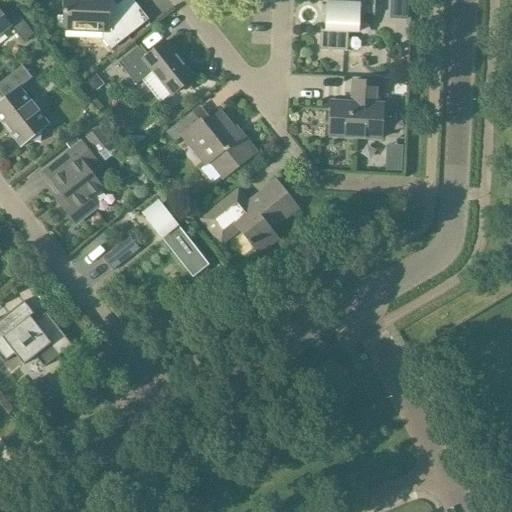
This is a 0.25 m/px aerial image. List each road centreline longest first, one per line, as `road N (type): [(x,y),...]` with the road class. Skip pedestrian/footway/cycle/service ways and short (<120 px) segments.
road 1 (residential): [(357,303),(442,247),(461,0)]
road 2 (residential): [(173,405),(0,189)]
road 3 (residential): [(173,405),(357,303)]
road 4 (residential): [(0,511),(173,405)]
road 5 (residential): [(441,474),(357,303)]
road 6 (residential): [(269,96),(250,86),(182,0)]
